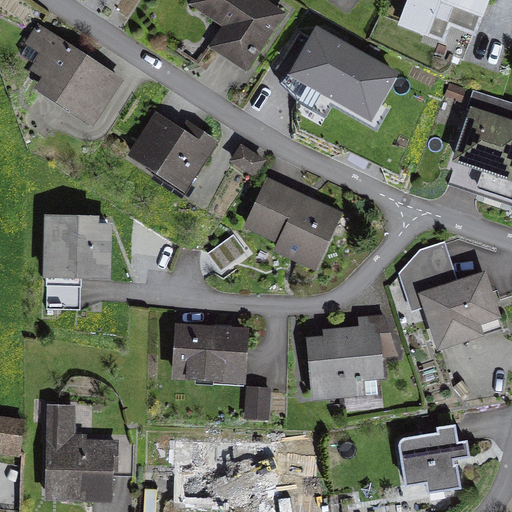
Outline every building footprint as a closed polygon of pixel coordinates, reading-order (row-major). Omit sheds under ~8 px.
[(274,16),(250,0),(188,0),(182,9),(212,30),(199,49),(234,73),(274,16)] [(472,0),(398,0),(388,25),(426,42),(434,23),(458,33),(472,0)] [(107,85),(29,31),(12,57),(24,65),(18,74),(28,81),(22,90),(77,128),(107,85)] [(384,78),(319,39),(302,66),(292,60),(272,93),(292,105),(302,89),(356,123),(384,78)] [(511,129),(457,112),(439,165),(494,183),(503,158),(511,160),(511,129)] [(168,137),(143,121),(116,163),(168,197),(203,143),(175,125),(168,137)] [(255,163),(233,150),(223,168),(244,181),(255,163)] [(324,214),(259,182),(235,229),(264,243),(260,251),(297,269),(324,214)] [(93,223),(46,222),(44,282),(105,284),(107,233),(92,233),(93,223)] [(418,295),(458,282),(445,243),(420,251),(398,275),(411,314),(423,310),(418,295)] [(502,320),(486,273),(458,282),(418,295),(423,310),(437,354),(485,339),(481,327),(502,320)] [(314,347),(297,348),(299,405),(346,403),(345,383),(364,382),(363,360),(380,359),(378,321),(350,323),(351,335),(314,337),(314,347)] [(233,337),(166,332),(162,383),(229,388),(233,337)] [(262,395),(240,392),(236,422),(258,425),(262,395)] [(76,406),(48,406),(45,503),(113,505),(114,474),(119,473),(119,442),(88,440),(88,435),(76,435),(76,406)] [(0,455),(21,458),(26,421),(0,416),(0,455)] [(399,446),(398,450),(406,490),(426,487),(427,496),(462,491),(456,462),(470,460),(468,442),(458,443),(456,427),(436,429),(436,435),(406,439),(403,441),(400,443),(399,446)] [(280,443),(173,440),(171,507),(241,509),(241,497),(278,497),(280,443)]
